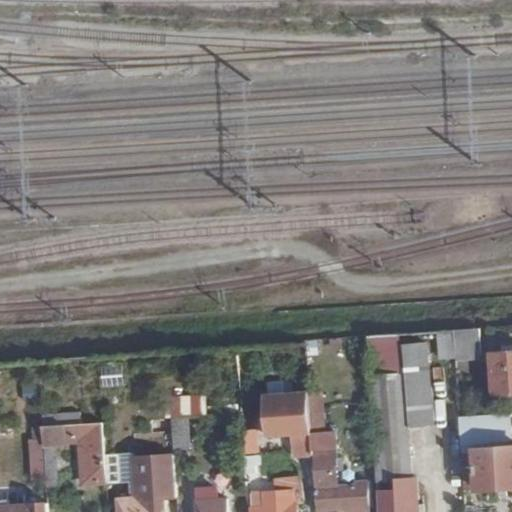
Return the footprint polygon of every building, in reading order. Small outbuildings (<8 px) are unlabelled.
[(483,354),(481,329),(455,330),(457,356),(483,354)] [(406,384),(403,334),(370,336),(380,511),(421,511),(419,477),(412,476),(409,424),(435,422),(430,343),(410,344),(413,383),(406,384)] [(496,392),(511,391),(511,346),(507,346),(507,353),(494,353),(496,392)] [(210,412),(209,394),(176,395),(177,413),(210,412)] [(320,395),(311,395),(312,409),(314,434),(324,434),(323,414),(321,414),(320,395)] [(314,434),(312,409),(284,411),(285,436),(293,436),(294,456),(315,456),(315,452),(314,434)] [(65,425),(84,424),(82,412),(64,413),(65,425)] [(511,429),(511,413),(461,416),(466,491),(511,489),(511,511),(511,429)] [(191,450),(190,418),(174,419),(176,450),(191,450)] [(108,482),(104,423),(84,424),(65,425),(44,427),(45,439),(45,444),(68,444),(68,438),(80,438),(85,484),(108,482)] [(45,439),(44,427),(35,427),(35,439),(45,439)] [(48,479),(45,444),(45,439),(35,439),(33,439),(35,479),(48,479)] [(315,456),(318,509),(346,508),(347,511),(370,510),(373,507),(372,483),(368,483),(368,481),(355,482),(355,485),(339,486),(337,451),(315,452),(315,456)] [(123,480),(120,453),(111,454),(114,481),(123,480)] [(168,511),(168,497),(179,497),(176,454),(138,457),(141,498),(122,498),(122,511),(168,511)] [(261,455),(245,456),(247,476),(257,475),(256,465),(261,465),(261,455)] [(254,511),(298,511),(298,502),(304,502),(303,488),(300,479),(279,480),(280,491),(253,492),(254,511)] [(200,511),(229,511),(229,500),(218,499),(217,487),(199,488),(200,511)] [(0,511),(49,511),(49,503),(11,505),(10,500),(1,501),(1,505),(0,505),(0,511)]
